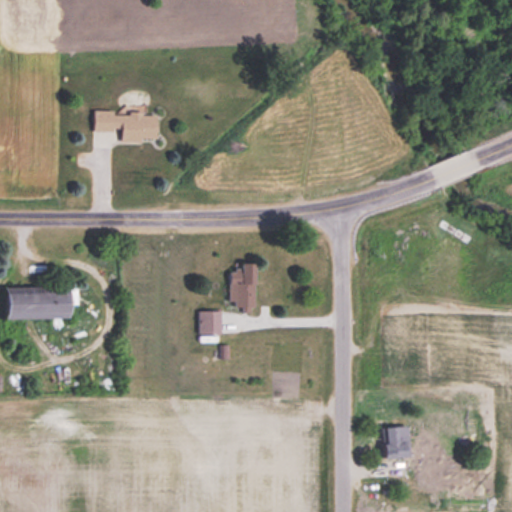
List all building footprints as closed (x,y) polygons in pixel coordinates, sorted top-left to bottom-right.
[(90,131),(117,131),(118,140),(152,140),(152,111),(90,112),(90,131)] [(251,266),(226,266),(226,308),(251,308),(251,266)] [(0,318),(63,319),(63,286),(0,286),(0,318)] [(196,311),(196,334),(217,334),(217,311),(196,311)] [(448,448),(447,423),(431,423),(431,448),(448,448)] [(380,426),(380,457),(406,457),(406,426),(380,426)] [(411,476),(430,475),(429,453),(410,454),(411,476)]
